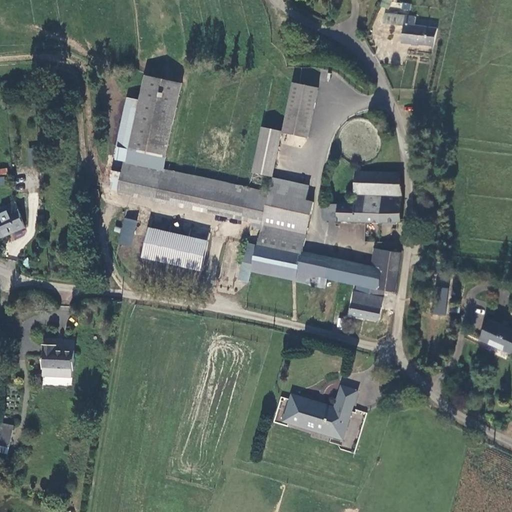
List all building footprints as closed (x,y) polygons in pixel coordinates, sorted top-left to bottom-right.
[(394,0),(384,0),(381,7),(389,11),(394,0)] [(403,44),(434,47),(438,29),(415,26),(417,18),(385,13),(384,26),(406,27),(403,44)] [(183,82),(146,74),(139,98),(129,148),(117,146),(114,157),(164,169),(183,82)] [(293,81),(283,130),(283,132),(309,138),(319,86),(293,81)] [(139,98),(127,97),(124,112),(122,121),(117,146),(129,148),(139,98)] [(283,130),(263,126),(253,172),(274,177),(283,132),(283,130)] [(307,235),(314,200),(307,199),(269,191),(164,169),(114,157),(110,179),(120,181),(117,194),(262,226),(307,235)] [(0,176),(9,175),(7,167),(0,168),(0,176)] [(398,223),(403,223),(402,197),(400,174),(356,171),(355,198),(346,198),(346,204),(338,203),(337,221),(365,222),(393,223),(392,229),(397,230),(398,223)] [(310,185),(273,178),(269,191),(307,199),(310,185)] [(1,234),(26,223),(16,198),(0,205),(0,233),(1,233),(1,234)] [(322,220),(337,221),(338,203),(325,204),(322,204),(322,220)] [(138,221),(125,218),(119,244),(132,247),(138,221)] [(393,223),(365,222),(365,243),(391,243),(392,229),(393,223)] [(19,226),(12,229),(15,236),(22,232),(19,226)] [(209,239),(149,226),(142,258),(202,270),(209,239)] [(303,253),(307,235),(262,226),(258,249),(302,259),(303,253)] [(254,268),(258,249),(249,247),(241,283),(251,285),(254,268)] [(374,248),(371,266),(380,268),(383,273),(381,287),(377,289),(386,291),(397,292),(402,252),(374,248)] [(299,272),(302,259),(258,249),(254,268),(297,278),(298,272),(299,272)] [(299,272),(328,278),(373,289),(377,289),(381,287),(383,273),(380,268),(371,266),(303,253),(302,259),(299,272)] [(296,285),(326,290),(328,278),(299,272),(298,272),(297,278),(296,285)] [(446,315),(449,288),(434,286),(431,314),(446,315)] [(372,294),(354,291),(350,314),(382,322),(386,296),(372,294)] [(503,322),(490,316),(480,340),(489,344),(491,339),(507,345),(505,350),(511,353),(511,328),(502,324),(503,322)] [(42,340),(41,364),(42,365),(42,371),(72,372),(73,365),(74,365),(75,346),(56,345),(56,341),(42,340)] [(346,434),(359,391),(341,385),(334,407),(323,404),(323,406),(317,404),(318,402),(292,394),(283,421),(332,436),(334,430),(346,434)] [(0,445),(10,447),(14,425),(0,422),(0,445)] [(344,440),(346,434),(334,430),(332,436),(344,440)] [(0,453),(8,455),(10,447),(0,445),(0,453)]
